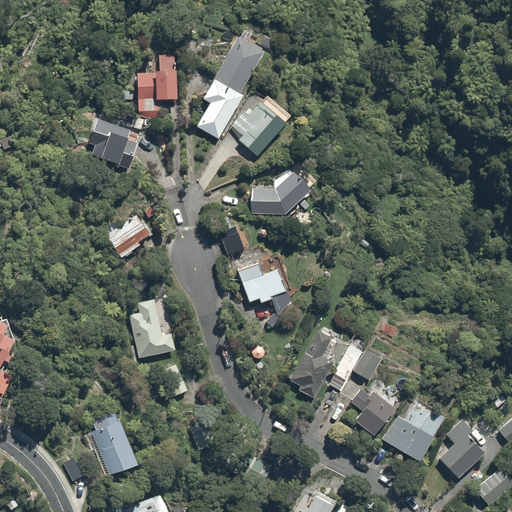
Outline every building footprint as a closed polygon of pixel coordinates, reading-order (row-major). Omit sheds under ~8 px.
[(201,97),(208,101),(195,127),(218,139),(266,50),(244,39),(235,34),(201,97)] [(174,53),(158,53),(151,53),(151,58),(143,59),(143,71),(135,71),(136,114),(143,114),(143,119),(155,119),(155,116),(159,116),(159,97),(173,97),(177,97),(176,66),(174,66),(174,53)] [(290,117),(272,101),(261,91),(229,127),(239,137),(236,140),(255,156),(290,117)] [(188,98),(178,98),(178,124),(188,124),(188,98)] [(89,156),(117,166),(128,170),(134,155),(138,142),(127,138),(131,128),(95,114),(93,125),(94,126),(88,142),(93,144),(89,156)] [(250,212),(287,214),(312,182),(291,166),(274,188),(251,186),(250,212)] [(208,200),(196,178),(163,196),(175,218),(208,200)] [(105,234),(116,253),(119,258),(123,255),(125,258),(133,253),(131,250),(146,241),(144,237),(148,235),(137,215),(105,234)] [(248,247),(236,219),(217,227),(229,255),(248,247)] [(250,302),(261,297),(263,302),(269,300),(275,313),(294,306),(278,265),(263,271),(259,260),(242,267),(237,269),(250,302)] [(331,297),(336,283),(325,279),(320,293),(331,297)] [(138,300),(139,307),(127,310),(135,357),(176,349),(176,346),(167,295),(138,300)] [(0,392),(11,397),(21,372),(1,364),(4,360),(14,352),(19,340),(8,315),(0,311),(0,392)] [(382,317),(376,330),(392,337),(399,324),(382,317)] [(288,379),(299,386),(297,389),(311,398),(344,343),(330,334),(319,328),(288,379)] [(341,389),(352,370),(370,380),(382,359),(364,348),(363,350),(350,342),(327,382),(341,389)] [(174,364),(163,369),(172,392),(184,388),(174,364)] [(348,401),(361,410),(353,422),(372,435),(394,404),(375,390),(372,394),(359,385),(348,401)] [(379,437),(408,454),(417,460),(445,413),(436,407),(434,411),(426,406),(423,410),(411,403),(402,418),(394,413),(379,437)] [(88,419),(107,474),(137,463),(118,408),(88,419)] [(203,416),(186,423),(197,450),(214,443),(203,416)] [(444,434),(452,442),(437,457),(456,476),(482,450),(467,435),(474,427),(463,416),(444,434)] [(510,445),(511,442),(511,417),(497,432),(510,445)] [(230,442),(219,465),(266,487),(277,465),(230,442)] [(75,453),(61,460),(72,480),(86,473),(75,453)] [(489,506),(511,485),(511,477),(500,464),(473,489),(489,506)] [(169,511),(170,511),(156,488),(121,508),(123,511),(169,511)] [(314,491),(302,511),(294,507),(291,511),(328,511),(334,502),(314,491)]
